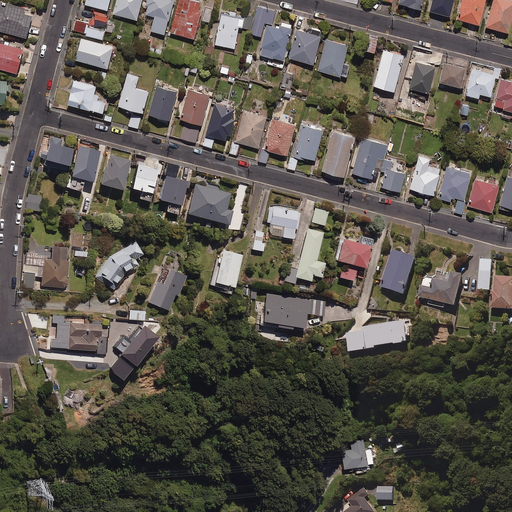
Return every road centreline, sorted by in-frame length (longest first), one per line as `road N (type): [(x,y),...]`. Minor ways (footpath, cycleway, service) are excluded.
road 1 (residential): [(511,234),(34,114)]
road 2 (residential): [(0,344),(10,325),(11,206),(34,114)]
road 3 (residential): [(511,56),(298,0)]
